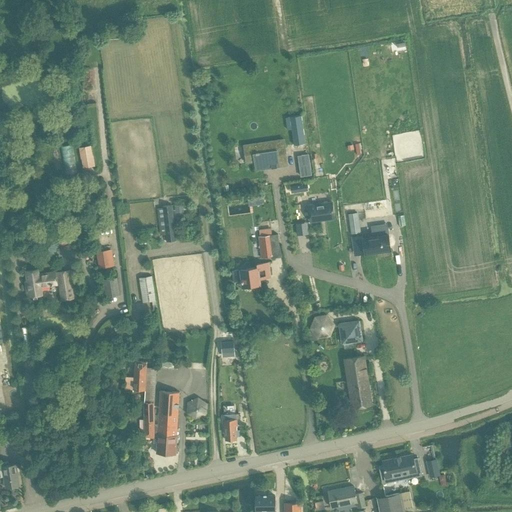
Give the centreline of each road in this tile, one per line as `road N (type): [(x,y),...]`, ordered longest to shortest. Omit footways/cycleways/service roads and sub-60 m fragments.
road 1 (tertiary): [(33,511),(421,426),(511,395)]
road 2 (track): [(204,246),(172,0)]
